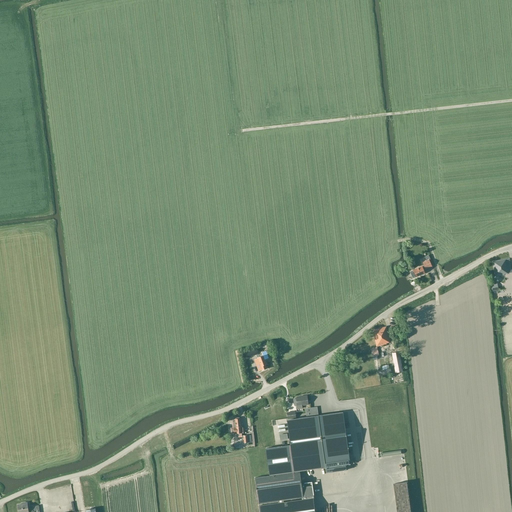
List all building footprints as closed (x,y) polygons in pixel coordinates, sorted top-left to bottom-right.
[(425,273),(424,270),(432,267),(429,260),(430,259),(429,255),(425,257),(426,261),(423,263),(424,266),(422,267),(413,271),(410,272),(413,279),(416,277),(425,273)] [(508,274),(508,273),(511,273),(509,259),(506,259),(493,261),(495,276),(504,275),(504,274),(508,274)] [(386,343),(390,342),(386,327),(372,330),(376,347),(386,344),(386,343)] [(370,349),(373,360),(377,359),(378,355),(379,355),(377,347),(370,349)] [(256,348),(245,352),(247,358),(258,354),(256,348)] [(395,373),(403,372),(399,352),(392,353),(395,373)] [(264,355),(257,358),(259,364),(256,365),(259,371),(262,370),(267,369),(264,362),(266,361),(264,355)] [(308,404),(307,396),(307,395),(300,396),(300,397),(296,397),(296,398),(294,398),(293,399),(294,405),(295,406),(297,406),(308,404)] [(290,445),(266,449),(270,476),(299,471),(299,470),(325,467),(326,473),(346,470),(345,464),(351,463),(344,412),(332,414),(287,420),(290,445)] [(233,428),(231,428),(231,433),(234,433),(236,433),(237,437),(240,436),(241,436),(241,433),(244,432),(244,427),(241,427),(240,419),(235,420),(232,420),(233,428)] [(270,476),(255,478),(258,503),(277,500),(278,503),(259,506),(259,511),(315,511),(313,498),(314,498),(312,482),(301,484),(299,471),(270,476)] [(39,511),(39,505),(32,507),(32,508),(28,509),(27,503),(22,504),(22,505),(18,505),(18,511),(75,511),(73,511),(39,511)]
